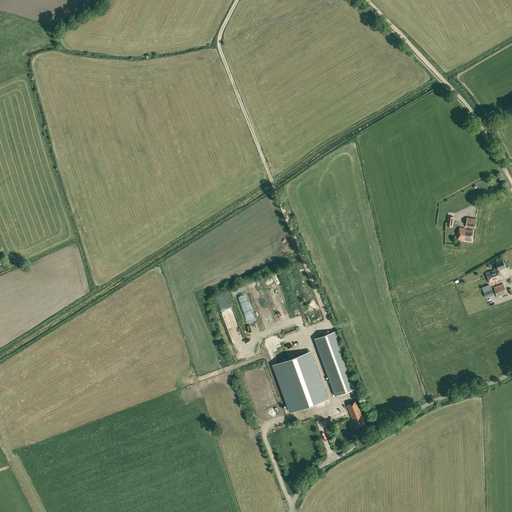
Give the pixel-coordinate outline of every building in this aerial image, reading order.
[(466,227),(475,228),(476,219),(467,217),(466,227)] [(464,240),(472,241),(473,230),(465,229),(465,228),(460,228),(458,240),(464,241),(464,240)] [(486,273),(490,283),(502,279),(498,270),(505,268),(502,260),(495,263),(498,269),(486,273)] [(493,287),(497,297),(507,293),(503,284),(493,287)] [(483,291),(486,298),(494,294),(492,288),(483,291)] [(217,297),(224,309),(230,306),(223,293),(217,297)] [(252,324),(246,307),(242,308),(248,325),(252,324)] [(227,320),(232,319),(231,315),(234,314),(233,309),(224,310),(227,320)] [(295,317),(298,327),(305,325),(303,315),(295,317)] [(335,331),(314,338),(335,396),(356,388),(335,331)] [(311,352),(273,365),(290,412),(328,399),(311,352)] [(353,419),(356,427),(365,424),(362,416),(357,401),(347,405),(353,420),(353,419)] [(333,418),(335,422),(350,417),(348,412),(333,418)] [(325,428),(328,436),(335,434),(333,426),(325,428)]
